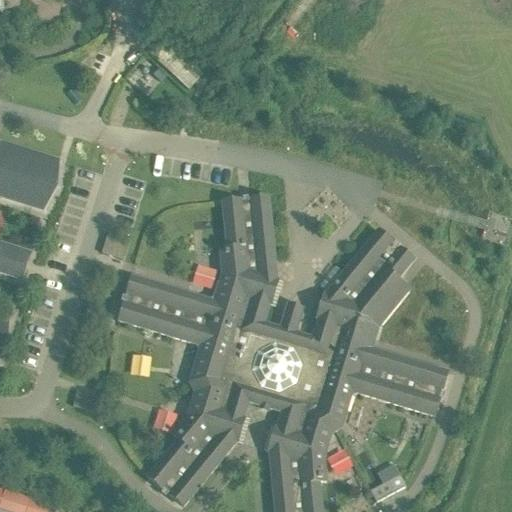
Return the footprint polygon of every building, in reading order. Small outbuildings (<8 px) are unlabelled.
[(188,92),(205,74),(165,39),(149,57),(188,92)] [(160,84),(165,79),(158,72),(153,77),(160,84)] [(0,197),(42,211),(54,192),(53,191),(54,187),(55,187),(57,164),(0,146),(0,197)] [(209,304),(132,281),(119,324),(197,347),(200,353),(189,385),(195,395),(188,420),(182,427),(181,426),(172,437),(178,442),(147,479),(182,508),(234,445),(234,443),(237,444),(244,419),(241,418),(245,402),(284,414),(279,430),(275,429),(268,453),(270,454),(269,456),(274,511),(320,511),(318,485),(324,484),(322,460),(330,436),(340,430),(349,398),(356,395),(432,418),(445,375),(364,350),(372,326),(375,321),(381,326),(408,293),(394,284),(411,263),(377,235),(326,297),(325,299),(323,298),(316,322),(317,323),(311,342),(295,337),(298,325),(282,320),(279,332),(261,326),(266,307),(270,308),(277,284),(275,284),(275,281),(268,202),(222,206),(227,253),(220,254),(223,275),(215,301),(209,304)] [(28,256),(1,247),(0,248),(0,273),(20,280),(28,256)] [(92,413),(96,399),(76,394),(72,408),(92,413)] [(370,493),(376,504),(405,488),(399,477),(370,493)] [(0,511),(48,511),(50,507),(0,490),(0,511)]
